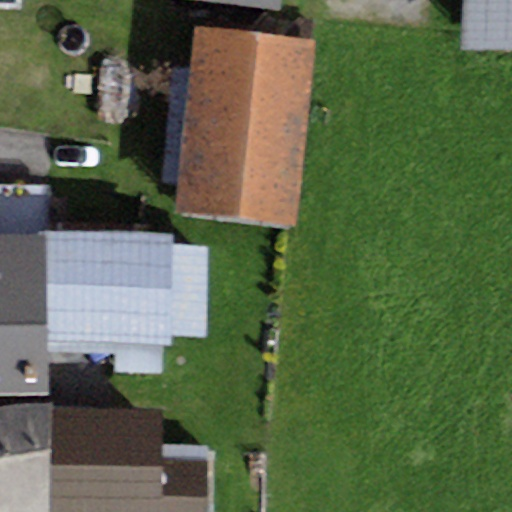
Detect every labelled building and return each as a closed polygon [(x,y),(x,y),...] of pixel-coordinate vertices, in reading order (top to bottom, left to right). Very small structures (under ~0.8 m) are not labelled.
[(200,0),(282,10),(283,0),(200,0)] [(511,53),(511,0),(465,0),(466,53),(511,53)] [(298,227),(314,41),(194,30),(178,216),(298,227)] [(49,235),(0,234),(0,327),(48,328),(49,235)] [(172,236),(49,235),(48,328),(48,343),(171,345),(172,236)] [(48,343),(48,328),(0,327),(0,394),(47,394),(48,343)] [(20,405),(0,408),(0,511),(50,511),(54,407),(20,405)] [(208,460),(160,459),(161,411),(54,407),(50,511),(205,511),(207,476),(208,460)]
